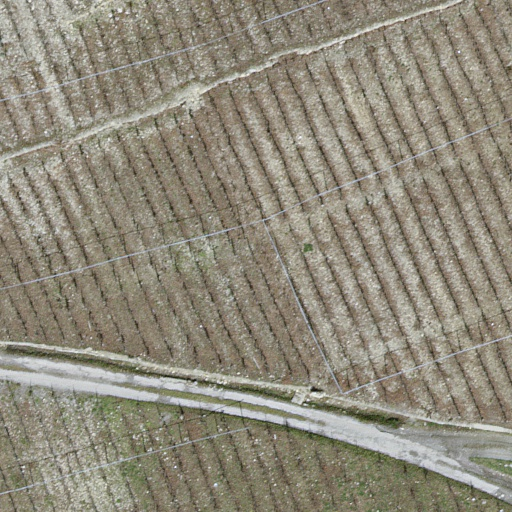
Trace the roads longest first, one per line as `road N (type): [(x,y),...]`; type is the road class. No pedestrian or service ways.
road 1 (residential): [(0,364),(114,377),(342,422)]
road 2 (track): [(342,422),(511,487)]
road 3 (track): [(342,422),(511,455)]
